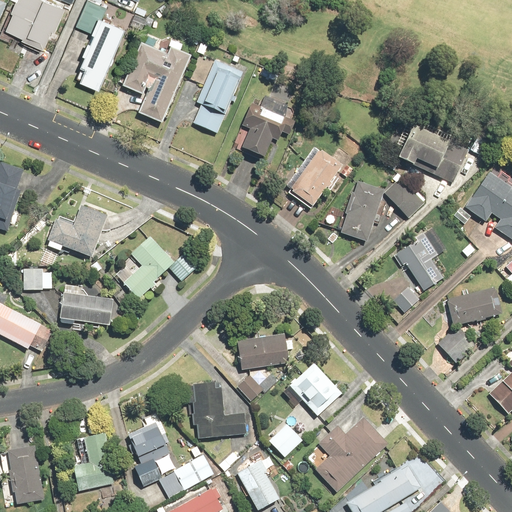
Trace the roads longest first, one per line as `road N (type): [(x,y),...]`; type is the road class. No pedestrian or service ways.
road 1 (tertiary): [(265,239),(511,495)]
road 2 (residential): [(0,402),(105,378),(165,343),(265,239)]
road 3 (tertiary): [(0,111),(184,190),(265,239)]
